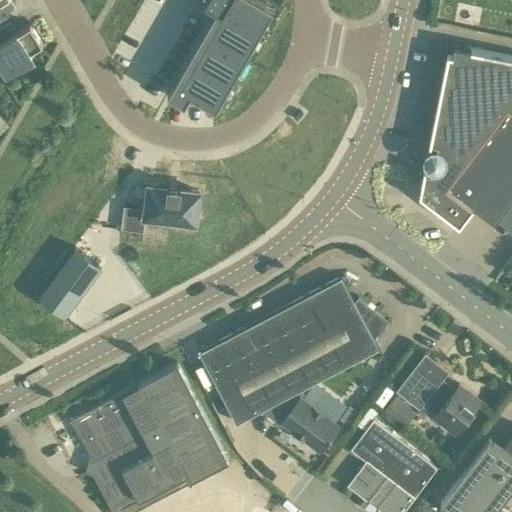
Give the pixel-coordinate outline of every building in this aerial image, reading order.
[(0,0),(0,9),(14,0),(0,0)] [(204,0),(215,6),(172,81),(215,105),(272,5),(264,0),(204,0)] [(29,22),(7,36),(0,25),(0,68),(5,65),(7,69),(31,54),(29,50),(42,42),(29,22)] [(458,222),(471,205),(493,222),(506,206),(511,210),(511,54),(470,46),(453,43),(433,140),(436,141),(435,146),(431,146),(426,149),(424,154),(427,163),(432,165),(431,170),(427,169),(424,187),(432,193),(432,194),(435,196),(434,198),(434,200),(440,204),(438,207),(458,222)] [(144,206),(123,203),(120,227),(142,230),(145,214),(195,220),(199,189),(147,182),(144,206)] [(75,245),(38,294),(64,313),(101,264),(75,245)] [(354,301),(340,275),(198,350),(235,422),(262,408),(299,388),(378,347),(374,338),(380,331),(377,329),(383,321),(355,299),(354,301)] [(425,351),(395,389),(418,407),(421,404),(422,403),(427,397),(429,394),(434,398),(445,384),(440,380),(442,377),(448,370),(425,351)] [(188,479),(228,459),(176,361),(70,417),(89,453),(88,457),(86,462),(95,465),(117,508),(185,473),(188,479)] [(434,398),(426,408),(434,414),(433,414),(454,430),(479,399),(458,383),(455,387),(447,381),(445,384),(434,398)] [(299,388),(262,408),(267,417),(278,426),(282,420),(294,429),(295,435),(300,434),(319,448),(337,424),(300,396),(302,393),(299,388)] [(417,414),(402,402),(394,412),(409,424),(417,414)] [(360,411),(352,405),(342,417),(350,424),(360,411)] [(373,417),(352,444),(350,446),(365,458),(347,482),(384,511),(400,511),(436,466),(373,417)] [(455,511),(510,511),(498,503),(511,485),(511,434),(503,446),(507,448),(506,450),(488,436),(439,500),(455,511)]
